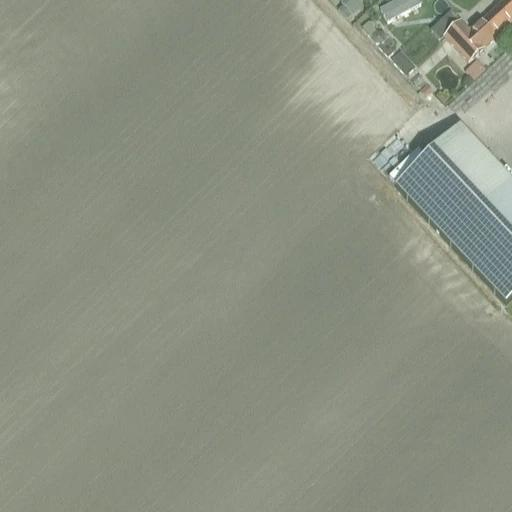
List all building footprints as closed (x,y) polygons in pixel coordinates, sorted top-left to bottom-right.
[(364,8),(356,0),(344,0),(340,4),(352,18),(364,8)] [(472,38),(461,27),(462,26),(451,14),(430,33),(440,44),(442,42),(467,69),(485,52),(484,51),(495,42),(511,25),(511,7),(507,3),(481,27),(482,28),(472,38)] [(404,7),(390,11),(394,26),(408,22),(404,7)] [(367,41),(374,30),(363,23),(356,34),(367,41)] [(416,70),(401,54),(391,64),(406,79),(416,70)] [(433,95),(426,88),(420,94),(426,101),(433,95)] [(511,301),(511,185),(460,130),(396,190),(506,307),(511,301)]
